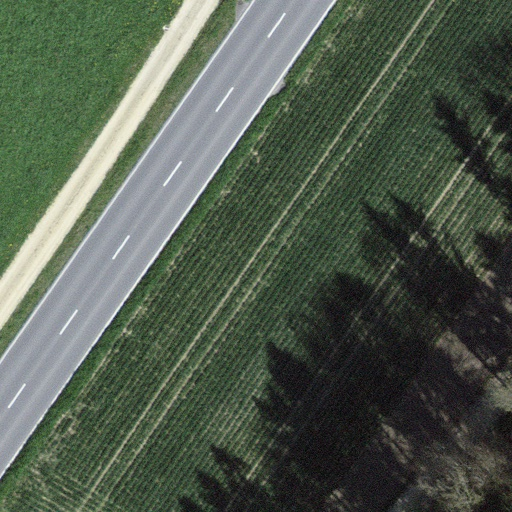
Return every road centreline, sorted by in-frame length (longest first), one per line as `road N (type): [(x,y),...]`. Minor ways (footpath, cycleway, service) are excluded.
road 1 (secondary): [(0,419),(294,0)]
road 2 (track): [(201,0),(0,297)]
road 3 (track): [(409,511),(511,399)]
